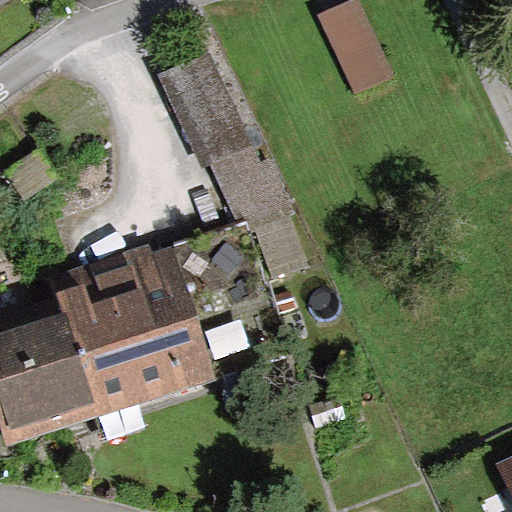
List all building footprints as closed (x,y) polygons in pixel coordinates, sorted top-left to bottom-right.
[(359,0),(354,0),(319,16),(354,92),(394,74),(359,0)] [(220,48),(160,75),(204,170),(212,165),(236,220),(246,217),(253,234),(257,233),(274,279),(310,266),(290,216),(298,211),(220,48)] [(41,147),(5,173),(25,200),(61,174),(41,147)] [(56,295),(0,313),(0,417),(9,445),(290,352),(246,219),(154,249),(151,241),(49,274),(56,295)] [(511,458),(500,464),(511,488),(511,458)]
